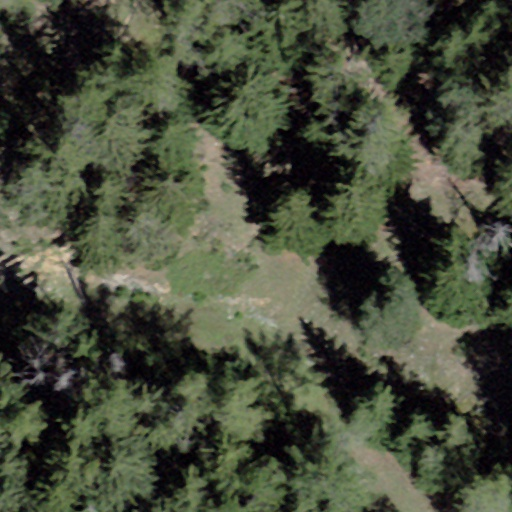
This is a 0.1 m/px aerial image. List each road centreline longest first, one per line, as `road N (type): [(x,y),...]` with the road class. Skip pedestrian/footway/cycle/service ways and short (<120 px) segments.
road 1 (track): [(127,294),(425,511)]
road 2 (track): [(0,306),(127,294)]
